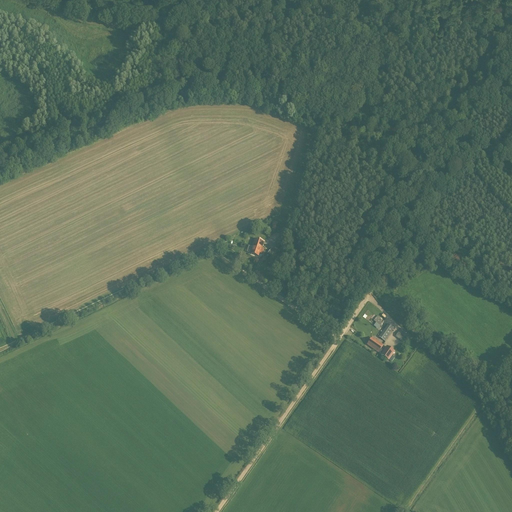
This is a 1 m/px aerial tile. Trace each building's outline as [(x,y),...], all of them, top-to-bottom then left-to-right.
[(280,233),(276,245),(283,247),(289,230),(287,230),(285,235),(280,233)] [(253,246),(250,254),(258,256),(259,253),(262,254),(264,249),(262,248),(263,244),(264,242),(263,241),(255,238),(252,246),(253,246)] [(267,253),(273,257),(277,252),(272,248),(267,253)] [(377,316),(374,321),(380,326),(384,321),(377,316)] [(379,337),(385,341),(394,328),(388,324),(379,337)] [(395,337),(404,343),(409,337),(399,330),(395,337)] [(378,352),(380,349),(383,346),(372,338),(368,344),(378,352)] [(380,349),(378,352),(381,354),(381,355),(388,360),(394,351),(387,346),(384,351),(380,349)]
